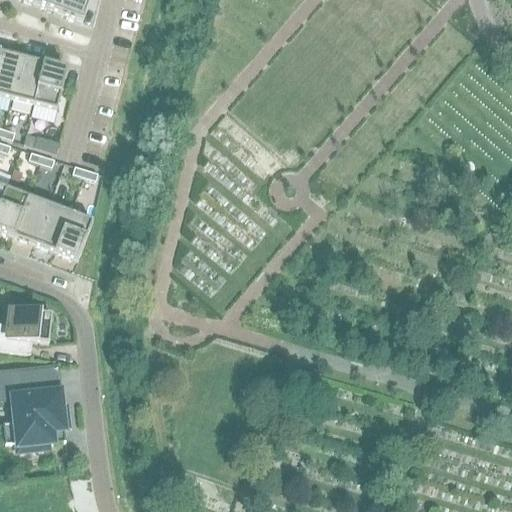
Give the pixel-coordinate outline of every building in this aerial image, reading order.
[(38,9),(41,0),(17,0),(17,1),(38,9)] [(59,17),(65,0),(41,0),(38,9),(59,17)] [(65,0),(59,17),(82,26),(91,0),(65,0)] [(0,99),(11,102),(21,61),(0,55),(0,99)] [(33,108),(44,67),(21,61),(11,102),(33,108)] [(44,67),(33,108),(56,114),(67,73),(44,67)] [(3,133),(0,141),(12,144),(14,137),(3,133)] [(56,158),(59,147),(36,139),(33,151),(56,158)] [(0,146),(0,155),(8,158),(10,150),(0,146)] [(40,168),(42,160),(31,156),(28,164),(40,168)] [(42,160),(40,168),(51,172),(54,164),(42,160)] [(83,182),(86,174),(74,170),(72,178),(83,182)] [(86,174),(83,182),(95,185),(97,177),(86,174)] [(0,235),(12,240),(27,200),(6,192),(0,207),(0,235)] [(34,248),(49,208),(27,200),(12,240),(34,248)] [(55,256),(70,216),(49,208),(34,248),(55,256)] [(70,216),(55,256),(77,264),(92,225),(70,216)] [(48,347),(51,318),(10,313),(8,329),(0,327),(0,354),(23,358),(24,345),(48,347)] [(47,447),(65,445),(60,395),(58,396),(55,371),(0,376),(0,403),(12,402),(14,426),(2,427),(5,448),(17,446),(18,454),(47,451),(47,447)]
